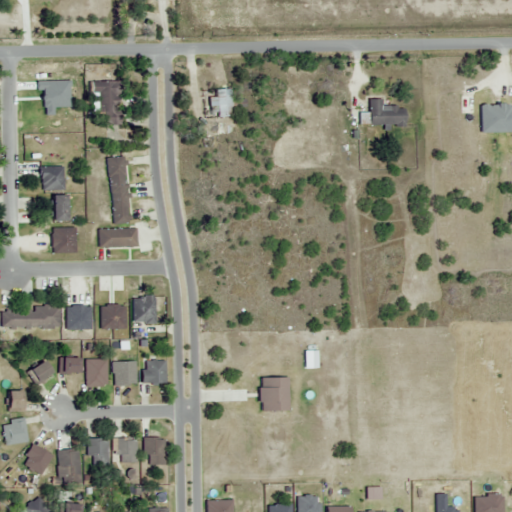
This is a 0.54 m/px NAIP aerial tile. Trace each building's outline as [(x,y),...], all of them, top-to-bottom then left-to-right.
[(114,82),(92,82),(93,124),(115,123),(114,82)] [(229,117),(229,89),(215,89),(215,117),(229,117)] [(358,113),(358,126),(402,126),(402,107),(380,107),(380,100),(366,100),(366,113),(358,113)] [(127,223),(123,157),(106,158),(110,224),(127,223)] [(37,191),(61,191),(61,167),(37,167),(37,191)] [(49,221),(64,221),(64,196),(49,196),(49,221)] [(73,228),(49,228),(49,253),(73,253),(73,228)] [(134,229),(96,229),(96,248),(134,248),(134,229)] [(131,323),(152,323),(152,297),(131,297),(131,323)] [(98,305),(98,329),(124,329),(124,305),(98,305)] [(31,312),(0,312),(0,329),(58,329),(58,306),(31,306),(31,312)] [(64,330),(88,330),(88,306),(64,306),(64,330)] [(77,374),(77,358),(58,358),(58,374),(77,374)] [(105,359),(89,359),(89,369),(83,369),(83,386),(105,386),(105,359)] [(25,371),(34,387),(50,377),(41,361),(25,371)] [(163,361),(141,361),(141,384),(163,384),(163,361)] [(111,362),(111,385),(133,385),(133,362),(111,362)] [(19,391),(4,391),(4,409),(19,409),(19,391)] [(0,423),(0,427),(4,446),(26,441),(22,419),(0,423)] [(141,457),(146,457),(146,466),(162,466),(162,438),(141,438),(141,457)] [(135,439),(114,439),(114,463),(135,463),(135,439)] [(86,440),(86,466),(106,466),(106,440),(86,440)] [(51,457),(31,445),(20,464),(39,476),(51,457)] [(78,477),(78,451),(57,451),(57,477),(78,477)] [(51,511),(52,511),(37,496),(20,511),(51,511)]
